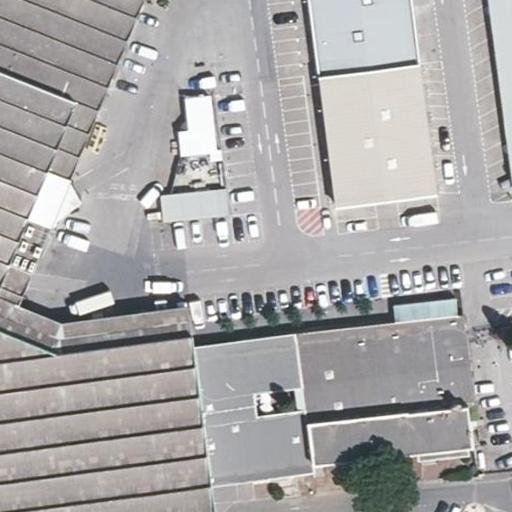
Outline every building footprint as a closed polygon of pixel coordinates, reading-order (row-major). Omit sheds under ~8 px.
[(0,0),(0,66),(99,106),(126,38),(104,29),(116,0),(0,0)] [(116,0),(104,29),(126,38),(141,0),(116,0)] [(411,0),(306,0),(317,81),(320,81),(418,68),(420,68),(411,0)] [(511,0),(488,0),(511,177),(511,0)] [(0,281),(8,260),(32,270),(99,106),(0,66),(0,281)] [(418,68),(320,81),(336,210),(435,197),(418,68)] [(212,97),(188,99),(189,117),(180,133),(183,156),(217,153),(212,97)] [(217,194),(165,197),(166,220),(218,217),(217,194)] [(0,326),(57,350),(191,333),(187,303),(61,321),(19,302),(32,270),(8,260),(0,281),(0,326)] [(399,329),(298,342),(315,474),(484,453),(466,313),(398,321),(399,329)] [(298,342),(399,329),(398,321),(296,332),(298,342)] [(57,350),(0,326),(0,511),(215,511),(217,511),(214,487),(196,355),(192,344),(191,333),(57,350)] [(315,474),(296,332),(274,335),(275,344),(196,355),(214,487),(315,474)] [(196,355),(275,344),(274,335),(192,344),(196,355)]
